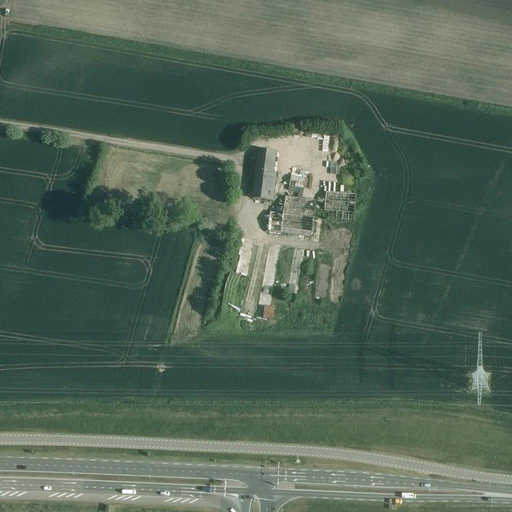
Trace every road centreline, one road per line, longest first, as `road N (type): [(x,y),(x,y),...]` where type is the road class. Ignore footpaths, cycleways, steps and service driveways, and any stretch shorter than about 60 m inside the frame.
road 1 (unclassified): [(0,440),(331,454),(511,480)]
road 2 (primary): [(256,475),(0,465)]
road 3 (primary): [(511,495),(256,475)]
road 4 (primary): [(0,485),(246,494)]
road 5 (primary): [(269,492),(511,497)]
road 6 (residential): [(0,122),(224,160)]
